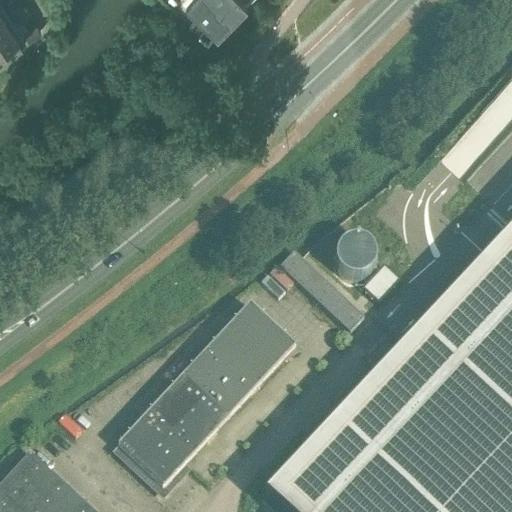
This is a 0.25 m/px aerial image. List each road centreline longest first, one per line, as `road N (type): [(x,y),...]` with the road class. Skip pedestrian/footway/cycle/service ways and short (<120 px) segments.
road 1 (secondary): [(0,336),(287,113),(401,0)]
road 2 (unclassified): [(223,511),(229,495),(373,346)]
